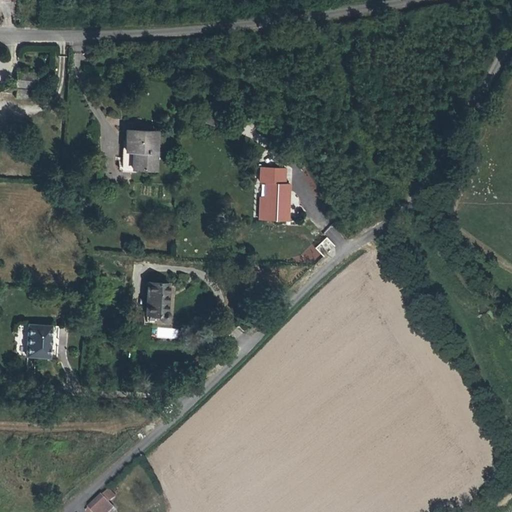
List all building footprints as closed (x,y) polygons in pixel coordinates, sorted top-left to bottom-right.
[(18,75),(15,100),(34,102),(35,76),(18,75)] [(207,106),(202,125),(220,131),(226,112),(207,106)] [(126,131),(125,152),(133,152),(132,169),(154,170),(155,132),(126,131)] [(133,152),(125,152),(124,169),(132,169),(133,152)] [(265,185),(264,200),(262,220),(285,220),(288,186),(284,185),(285,171),(259,170),(257,185),(265,185)] [(168,287),(148,285),(146,316),(156,318),(156,319),(157,321),(158,322),(159,323),(162,324),(164,324),(165,324),(166,323),(168,321),(168,318),(168,315),(166,313),(168,287)] [(30,327),(26,358),(47,360),(50,328),(30,327)] [(177,338),(177,328),(157,328),(157,338),(177,338)] [(103,495),(108,501),(113,496),(108,491),(103,495)] [(108,511),(114,507),(108,501),(103,495),(88,509),(91,511),(108,511)]
